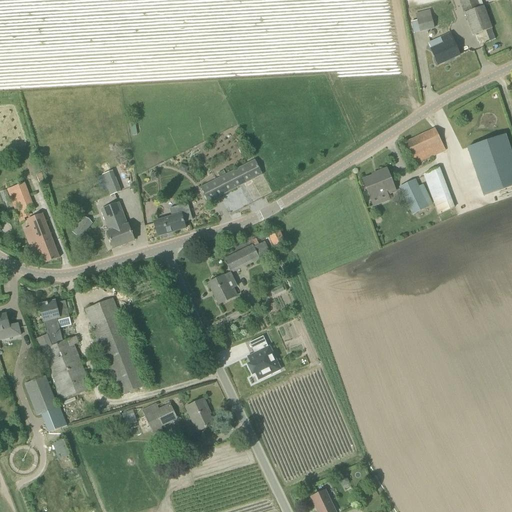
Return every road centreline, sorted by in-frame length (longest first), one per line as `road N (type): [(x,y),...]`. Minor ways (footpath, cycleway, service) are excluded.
road 1 (tertiary): [(511,65),(266,212),(165,247)]
road 2 (unclassified): [(288,511),(165,247)]
road 3 (tertiary): [(0,259),(29,273),(65,275),(165,247)]
